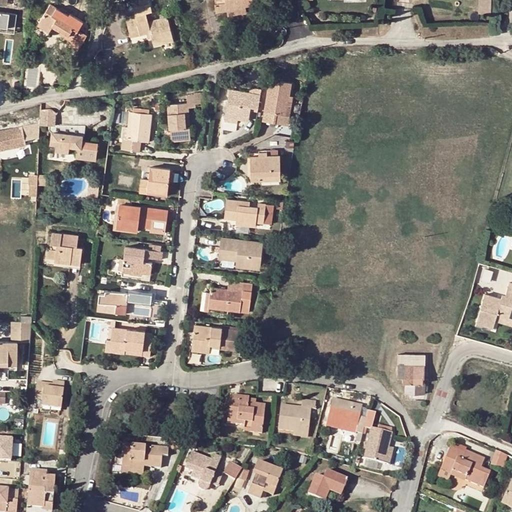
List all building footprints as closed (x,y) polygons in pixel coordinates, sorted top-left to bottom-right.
[(218,0),(219,3),(216,4),(216,11),(227,10),(245,6),(253,5),(252,0),(218,0)] [(50,4),(39,22),(51,29),(52,26),(58,31),(72,39),(70,42),(69,45),(78,51),(87,36),(78,31),(83,23),(68,13),(67,15),(50,4)] [(151,12),(149,4),(139,7),(133,8),(135,16),(126,18),(131,38),(146,34),(150,33),(151,38),(153,42),(172,37),(167,18),(148,23),(145,13),(151,12)] [(245,6),(227,10),(228,16),(246,12),(245,6)] [(269,26),(266,11),(264,11),(263,7),(256,8),(259,28),(269,26)] [(274,9),(266,11),(269,26),(277,25),(274,9)] [(0,25),(16,26),(17,11),(0,10),(0,25)] [(51,29),(39,22),(37,25),(49,33),(51,29)] [(57,34),(70,42),(72,39),(58,31),(57,34)] [(173,41),(172,37),(153,42),(154,46),(173,41)] [(263,120),(274,122),(275,113),(285,115),(287,100),(290,83),(270,79),(263,120)] [(249,93),(229,90),(224,117),(238,119),(248,121),(249,111),(250,106),(257,108),(260,94),(260,89),(249,87),(249,93)] [(186,96),(186,103),(187,109),(195,108),(194,104),(194,95),(186,96)] [(275,113),(274,122),(287,124),(291,101),(287,100),(285,115),(275,113)] [(187,109),(186,103),(167,105),(169,129),(170,128),(171,141),(190,139),(188,127),(183,127),(183,123),(188,122),(187,109)] [(48,108),(40,108),(39,123),(39,125),(55,125),(56,112),(52,109),(51,108),(48,108)] [(129,112),(128,127),(126,140),(122,139),(121,149),(134,150),(135,140),(140,141),(148,142),(151,114),(129,112)] [(39,125),(39,123),(0,131),(0,150),(24,145),(23,140),(38,137),(39,125)] [(52,132),(51,141),(56,141),(55,150),(80,153),(79,157),(95,160),(97,144),(82,142),(83,136),(52,132)] [(56,141),(51,141),(49,153),(79,157),(80,153),(55,150),(56,141)] [(266,155),(258,156),(250,156),(250,180),(259,180),(259,183),(279,182),(278,155),(266,155)] [(168,182),(169,172),(169,170),(149,167),(147,180),(140,179),(139,192),(146,193),(146,190),(166,193),(168,182)] [(27,174),(27,184),(28,184),(36,184),(36,179),(37,174),(27,174)] [(46,175),(37,174),(36,179),(36,184),(36,185),(46,185),(46,175)] [(88,179),(87,192),(98,193),(99,180),(88,179)] [(36,184),(28,184),(28,195),(36,196),(36,185),(36,184)] [(132,198),(119,197),(119,204),(130,206),(132,198)] [(243,206),(244,202),(226,200),(224,218),(236,219),(235,223),(255,226),(256,222),(263,222),(265,205),(258,203),(257,208),(249,207),(243,206)] [(119,204),(118,217),(117,226),(116,227),(137,230),(138,226),(151,228),(152,220),(165,222),(167,211),(119,204)] [(272,205),(265,205),(263,222),(270,224),(272,205)] [(117,226),(118,217),(110,216),(109,225),(117,226)] [(52,232),(50,249),(55,250),(54,260),(54,262),(80,265),(82,248),(76,247),(78,236),(52,232)] [(262,243),(220,238),(218,258),(236,260),(235,266),(260,269),(262,243)] [(125,247),(123,259),(122,270),(129,271),(129,273),(141,275),(141,273),(150,274),(152,263),(143,262),(144,257),(160,259),(162,252),(159,252),(160,247),(148,245),(147,250),(125,247)] [(55,250),(50,249),(46,249),(45,258),(54,260),(55,250)] [(210,287),(210,293),(208,308),(228,310),(239,311),(249,312),(252,284),(242,283),(228,281),(227,289),(210,287)] [(127,297),(127,294),(105,290),(105,285),(99,284),(96,310),(125,314),(127,297)] [(511,285),(509,284),(505,298),(502,297),(501,300),(484,296),(476,324),(493,329),(495,321),(497,315),(511,319),(511,285)] [(128,288),(127,294),(127,297),(140,299),(141,290),(128,288)] [(208,308),(210,293),(206,292),(203,311),(227,314),(228,310),(208,308)] [(511,319),(497,315),(495,321),(511,326),(511,319)] [(194,325),(192,345),(200,346),(200,351),(209,353),(210,345),(219,346),(219,349),(227,350),(227,349),(235,349),(236,341),(228,340),(229,335),(221,334),(222,328),(194,325)] [(105,338),(105,346),(113,347),(113,352),(123,353),(124,349),(142,352),(141,355),(149,357),(152,333),(115,329),(111,328),(110,339),(105,338)] [(0,363),(8,364),(16,363),(17,342),(0,342),(0,363)] [(210,345),(209,353),(218,354),(219,349),(219,346),(210,345)] [(424,354),(397,354),(397,378),(403,378),(403,383),(405,383),(405,394),(424,393),(424,384),(422,383),(423,378),(424,378),(424,354)] [(52,388),(53,385),(36,383),(34,400),(41,401),(41,407),(60,409),(63,389),(52,388)] [(255,405),(255,401),(247,399),(247,398),(229,396),(226,423),(243,425),(252,426),(251,433),(261,434),(264,406),(255,405)] [(355,433),(361,435),(363,427),(365,419),(359,418),(361,410),(362,406),(332,399),(325,426),(355,433)] [(277,430),(293,432),(307,434),(310,408),(314,409),(315,402),(302,401),(301,408),(280,405),(277,430)] [(365,419),(363,427),(370,429),(363,459),(388,465),(392,449),(388,448),(391,433),(377,430),(371,429),(375,413),(366,411),(365,419)] [(252,426),(243,425),(242,432),(251,433),(252,426)] [(378,425),(377,430),(391,433),(393,428),(378,425)] [(14,438),(0,437),(0,450),(12,452),(14,438)] [(168,438),(167,448),(180,450),(184,439),(168,438)] [(184,439),(182,445),(196,448),(197,440),(184,439)] [(124,444),(123,454),(129,455),(129,461),(143,462),(143,467),(159,468),(161,456),(167,456),(167,448),(124,444)] [(450,447),(446,455),(449,456),(447,461),(444,460),(437,477),(448,482),(452,472),(466,477),(464,481),(483,489),(490,473),(479,469),(483,459),(464,451),(463,453),(450,447)] [(0,459),(12,460),(12,452),(0,450),(0,459)] [(490,465),(502,470),(507,456),(495,451),(490,465)] [(185,468),(192,471),(201,475),(199,480),(198,482),(198,483),(197,485),(198,487),(199,489),(201,490),(203,490),(205,490),(207,489),(208,487),(209,485),(217,488),(222,474),(223,473),(222,473),(216,470),(218,463),(211,460),(192,452),(185,468)] [(129,455),(123,454),(122,464),(143,467),(143,462),(129,461),(129,455)] [(213,454),(211,460),(218,463),(220,458),(213,454)] [(282,471),(257,461),(253,472),(255,473),(247,494),(260,499),(262,492),(272,496),(282,471)] [(240,469),(229,462),(222,473),(223,473),(222,474),(233,481),(240,469)] [(46,472),(29,470),(26,509),(51,511),(54,477),(46,477),(46,472)] [(347,480),(325,470),(322,478),(314,475),(306,494),(324,502),(329,492),(340,496),(347,480)] [(201,475),(192,471),(190,477),(199,480),(201,475)] [(511,509),(511,482),(510,482),(500,505),(511,510),(511,509)] [(94,496),(102,498),(104,489),(96,487),(94,496)] [(0,488),(0,508),(6,509),(5,511),(15,511),(17,490),(7,490),(7,489),(0,488)]
